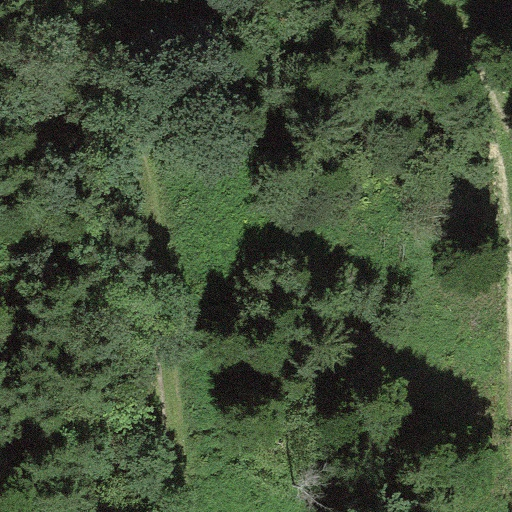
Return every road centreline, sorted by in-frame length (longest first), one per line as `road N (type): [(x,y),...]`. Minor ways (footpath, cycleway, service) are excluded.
road 1 (track): [(81,0),(107,58),(149,205),(178,511)]
road 2 (track): [(388,0),(457,50),(502,129),(511,164)]
